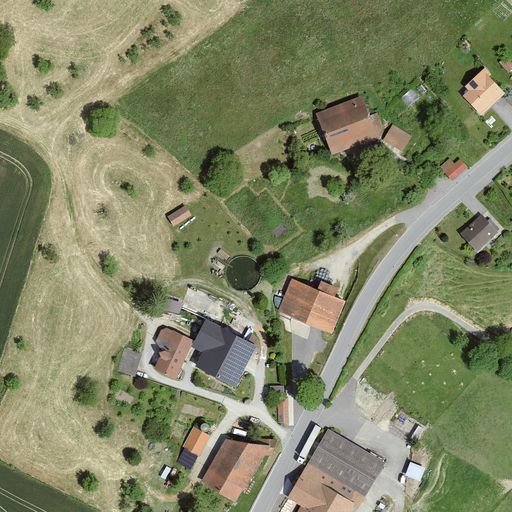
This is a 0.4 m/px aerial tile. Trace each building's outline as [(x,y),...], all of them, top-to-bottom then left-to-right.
[(492,73),(483,64),(456,89),(480,115),(504,93),(488,76),(492,73)] [(410,104),(421,95),(414,86),(403,95),(410,104)] [(362,94),(314,112),(330,155),(378,137),(362,94)] [(410,136),(393,126),(385,139),(402,149),(410,136)] [(454,161),(450,156),(440,164),(452,179),(468,165),(460,156),(454,161)] [(189,215),(184,207),(169,217),(174,225),(189,215)] [(497,232),(480,213),(459,232),(476,251),(497,232)] [(347,302),(292,279),(278,312),(333,335),(347,302)] [(179,313),(181,304),(161,298),(158,308),(179,313)] [(255,346),(207,322),(194,347),(205,352),(198,366),(235,385),(255,346)] [(193,342),(168,329),(163,331),(158,340),(168,345),(165,352),(161,353),(162,358),(157,368),(175,378),(193,342)] [(140,355),(126,350),(119,370),(133,375),(140,355)] [(288,397),(277,397),(279,423),(286,427),(288,427),(288,397)] [(209,437),(195,429),(185,447),(199,454),(209,437)] [(383,463),(329,431),(310,462),(365,494),(383,463)] [(257,447),(228,442),(204,481),(235,499),(263,454),(271,454),(275,442),(258,441),(257,447)] [(179,460),(193,466),(198,454),(185,448),(179,460)] [(421,479),(424,465),(408,461),(405,475),(421,479)] [(365,494),(310,462),(280,511),(290,511),(297,501),(304,506),(300,511),(347,511),(353,503),(358,507),(365,494)]
